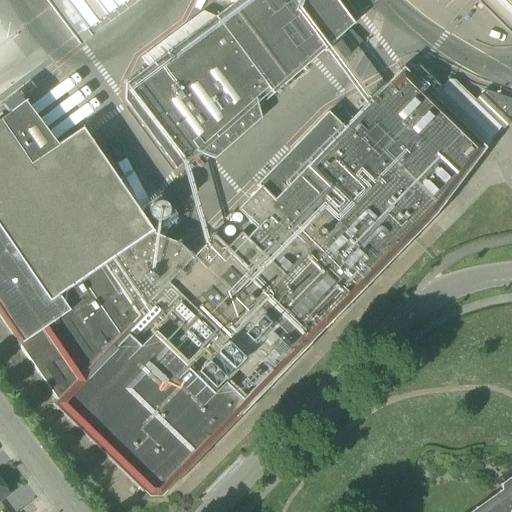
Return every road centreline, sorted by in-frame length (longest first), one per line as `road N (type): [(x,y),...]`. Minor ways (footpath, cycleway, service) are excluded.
road 1 (tertiary): [(212,511),(412,311),(454,290),(511,278)]
road 2 (unclassified): [(0,415),(72,511)]
